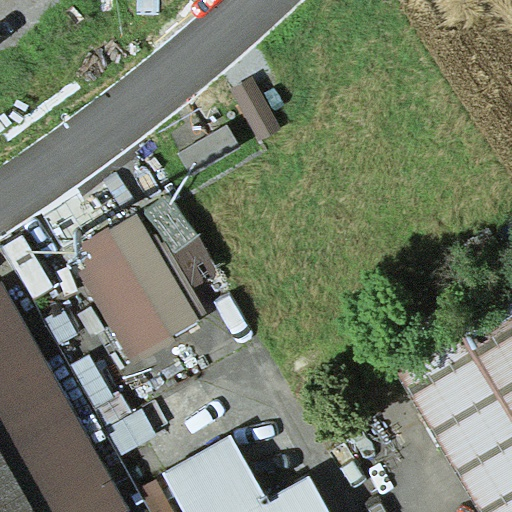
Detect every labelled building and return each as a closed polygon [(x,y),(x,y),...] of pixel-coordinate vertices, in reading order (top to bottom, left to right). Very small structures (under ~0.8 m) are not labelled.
[(253,76),(230,88),(258,141),(281,128),(253,76)] [(178,152),(193,176),(242,147),(228,124),(178,152)] [(139,209),(81,242),(90,258),(77,265),(130,359),(201,319),(139,209)] [(1,288),(0,288),(0,511),(123,511),(127,510),(1,288)] [(511,511),(511,301),(395,371),(479,511),(511,511)] [(232,436),(164,473),(184,511),(331,511),(311,475),(266,499),(232,436)]
